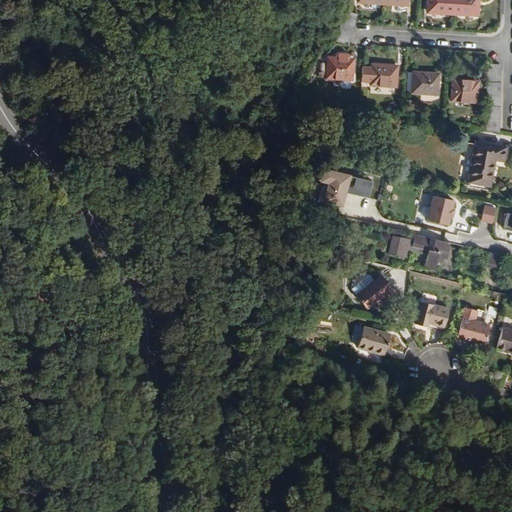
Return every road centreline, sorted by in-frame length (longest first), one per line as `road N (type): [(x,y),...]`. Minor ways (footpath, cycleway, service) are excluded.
road 1 (unclassified): [(169,511),(139,325),(0,63)]
road 2 (residential): [(361,32),(511,42)]
